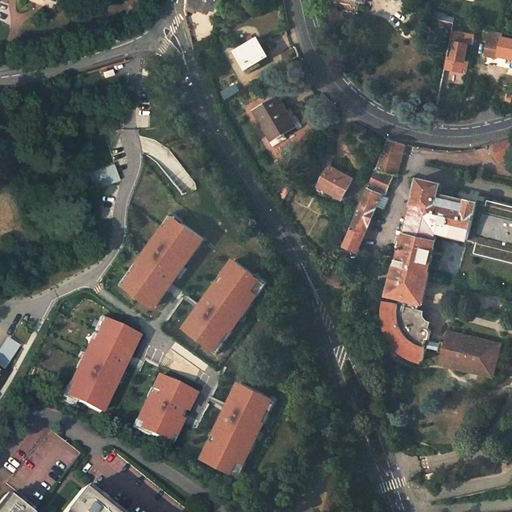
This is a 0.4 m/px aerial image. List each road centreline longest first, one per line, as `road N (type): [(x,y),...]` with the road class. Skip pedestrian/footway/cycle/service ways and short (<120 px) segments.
road 1 (residential): [(329,331),(301,264),(215,137),(183,55),(157,20)]
road 2 (secondary): [(511,120),(453,133),(378,117),(323,65),(300,0)]
road 3 (residential): [(221,511),(157,465),(45,413),(0,460)]
road 4 (residential): [(400,511),(329,331)]
road 5 (residential): [(329,331),(329,456),(306,511)]
road 6 (residential): [(157,20),(148,32),(107,48),(34,73),(0,75)]
